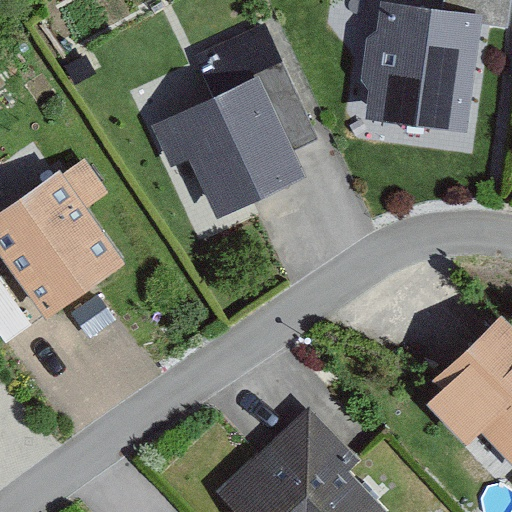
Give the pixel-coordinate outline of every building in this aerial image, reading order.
[(441,0),(439,22),(379,16),(376,47),(362,45),(356,98),(368,100),(365,130),(466,141),(478,35),(506,38),(509,0),(441,0)] [(189,68),(208,107),(151,134),(170,173),(186,166),(216,228),(304,186),(291,160),(314,149),(258,35),(189,68)] [(54,181),(0,219),(0,264),(44,327),(121,273),(82,218),(106,202),(84,170),(59,188),(54,181)] [(27,335),(0,296),(0,349),(2,352),(27,335)] [(511,340),(497,325),(427,392),(437,403),(424,415),(462,455),(478,440),(511,474),(511,340)] [(355,469),(303,414),(214,498),(226,511),(372,511),(342,480),(355,469)]
